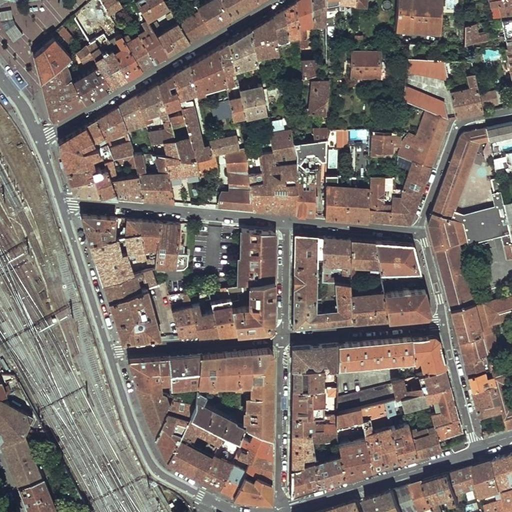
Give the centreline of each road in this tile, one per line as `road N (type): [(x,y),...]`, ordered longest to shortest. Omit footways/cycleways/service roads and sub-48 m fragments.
road 1 (residential): [(38,137),(276,0)]
road 2 (residential): [(60,205),(286,220)]
road 3 (residential): [(108,353),(156,469),(234,511)]
road 4 (residential): [(278,511),(475,450)]
road 5 (residential): [(273,511),(281,337)]
road 6 (residential): [(281,337),(108,353)]
road 7 (residential): [(419,232),(458,125),(511,110)]
road 8 (residential): [(443,323),(281,337)]
road 9 (residential): [(60,205),(108,353)]
road 10 (residential): [(286,220),(419,232)]
road 11 (residential): [(475,450),(443,323)]
